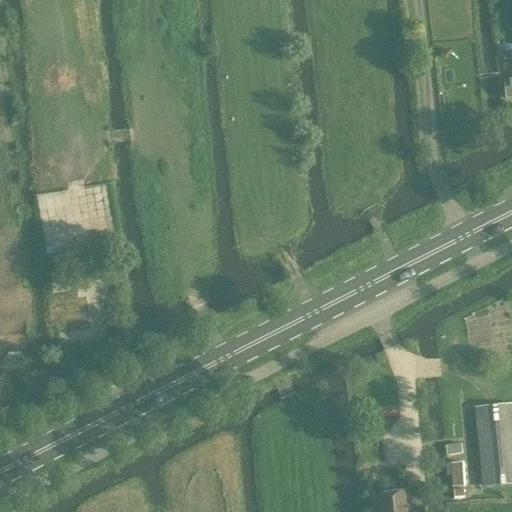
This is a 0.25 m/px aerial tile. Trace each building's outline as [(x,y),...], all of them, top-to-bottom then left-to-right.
[(486,488),(511,484),(511,430),(509,404),(476,408),(486,488)] [(445,457),(461,456),(460,445),(444,447),(445,457)] [(462,463),(444,464),(446,489),(464,488),(462,463)] [(452,491),(452,501),(463,501),(463,491),(452,491)] [(407,511),(406,493),(371,496),(373,511),(407,511)]
